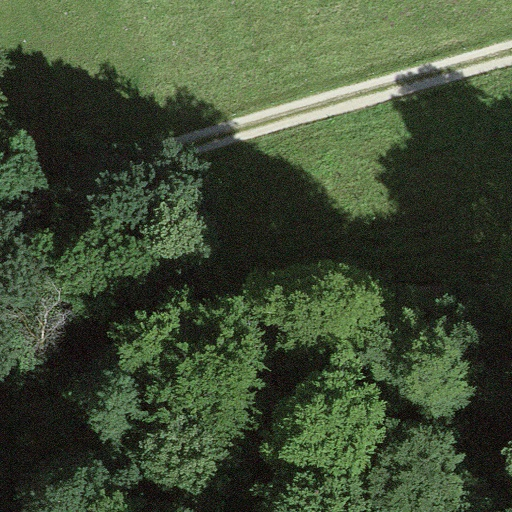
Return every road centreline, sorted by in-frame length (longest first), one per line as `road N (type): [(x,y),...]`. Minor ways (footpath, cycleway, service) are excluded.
road 1 (track): [(511,47),(0,198)]
road 2 (track): [(0,387),(55,376),(210,315),(511,301)]
